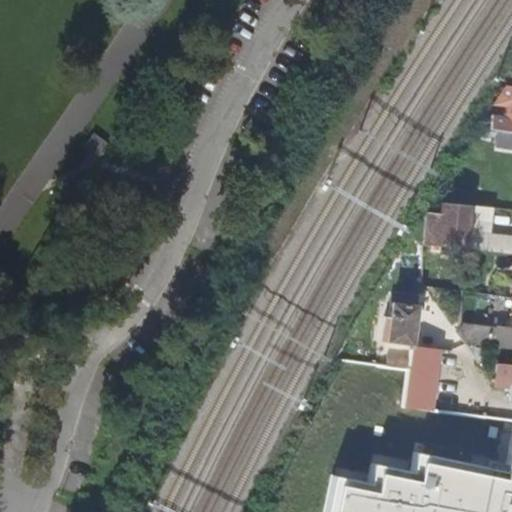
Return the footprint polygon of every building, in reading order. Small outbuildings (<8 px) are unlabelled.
[(511,132),(511,81),(506,81),(492,103),(476,127),(511,132)] [(511,237),(492,235),(467,233),(469,206),(439,202),(438,212),(425,212),(422,243),(465,248),(511,252),(511,237)] [(494,208),(469,206),(467,233),(492,235),(494,208)] [(120,261),(114,273),(124,278),(131,268),(120,261)] [(415,305),(391,302),(385,339),(410,343),(415,305)] [(511,327),(463,322),(457,332),(462,340),(511,345),(511,327)] [(402,406),(430,409),(438,349),(416,346),(410,350),(408,370),(403,401),(402,406)] [(511,365),(496,363),(494,383),(497,386),(508,387),(508,402),(511,401),(511,365)] [(408,370),(376,365),(372,396),(403,401),(408,370)] [(398,425),(400,407),(386,406),(384,424),(398,425)] [(447,439),(464,413),(430,409),(402,406),(400,432),(447,439)] [(511,419),(485,416),(464,413),(447,439),(456,441),(451,468),(473,471),(484,466),(486,447),(511,451),(511,419)] [(511,511),(511,483),(491,480),(484,511),(473,511),(474,511),(409,499),(395,501),(388,511),(511,511)] [(351,511),(388,511),(395,501),(362,495),(351,511)]
